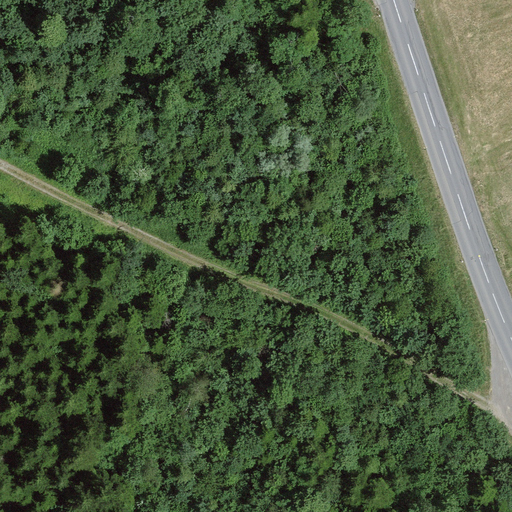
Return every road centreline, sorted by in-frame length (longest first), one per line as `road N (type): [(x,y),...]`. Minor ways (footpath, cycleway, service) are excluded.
road 1 (track): [(0,171),(208,272),(307,308),(490,410),(511,407)]
road 2 (secondary): [(511,347),(393,0)]
